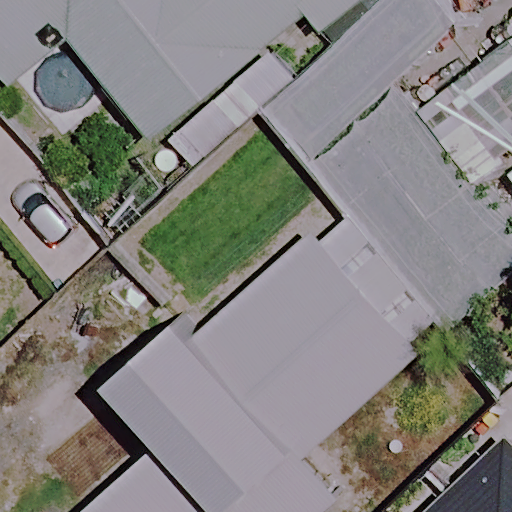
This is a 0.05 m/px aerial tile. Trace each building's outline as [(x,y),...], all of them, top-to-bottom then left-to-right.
[(0,0),(0,55),(18,78),(74,31),(162,137),(316,10),(327,24),(355,0),(0,0)] [(463,19),(445,0),(388,0),(271,110),(462,313),(511,265),(511,209),(394,83),(463,19)] [(434,321),(340,217),(205,339),(348,498),(461,397),(411,342),(434,321)] [(0,340),(54,293),(0,230),(0,340)] [(180,306),(122,247),(82,288),(140,346),(180,306)] [(20,511),(120,416),(54,348),(0,399),(0,511),(20,511)] [(511,511),(511,437),(434,511),(511,511)]
